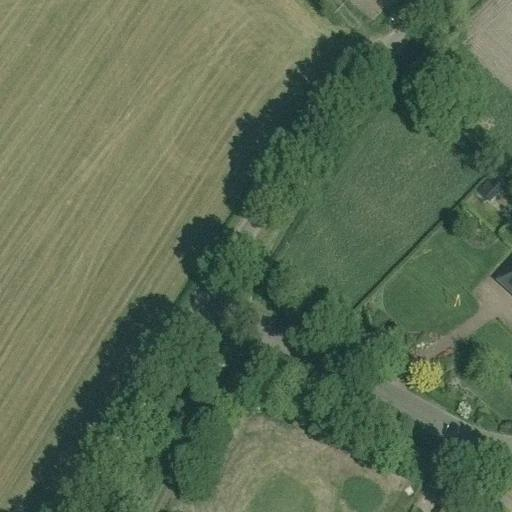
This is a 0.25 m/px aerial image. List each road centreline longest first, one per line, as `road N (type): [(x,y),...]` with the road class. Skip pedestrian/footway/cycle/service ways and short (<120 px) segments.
road 1 (unclassified): [(201,296),(290,158),(436,0)]
road 2 (unclassified): [(511,449),(458,436),(201,296)]
road 3 (unclassified): [(63,511),(201,296)]
